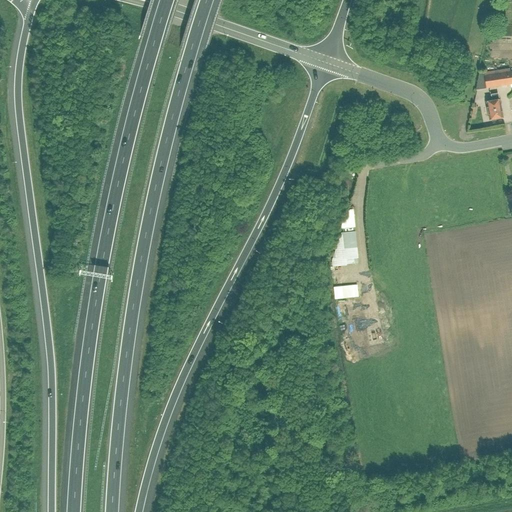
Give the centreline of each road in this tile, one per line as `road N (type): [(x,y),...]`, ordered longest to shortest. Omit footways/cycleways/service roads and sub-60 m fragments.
road 1 (motorway): [(111,511),(144,235),(206,0)]
road 2 (motorway): [(166,0),(112,208),(73,511)]
road 3 (motorway): [(29,14),(17,90),(50,358),(51,511)]
road 4 (motorway): [(138,511),(167,411),(278,188),(325,62)]
road 5 (secondary): [(325,62),(153,3)]
road 6 (tertiary): [(439,138),(410,92),(325,62)]
road 7 (unclassified): [(439,138),(421,155),(363,172),(357,225)]
